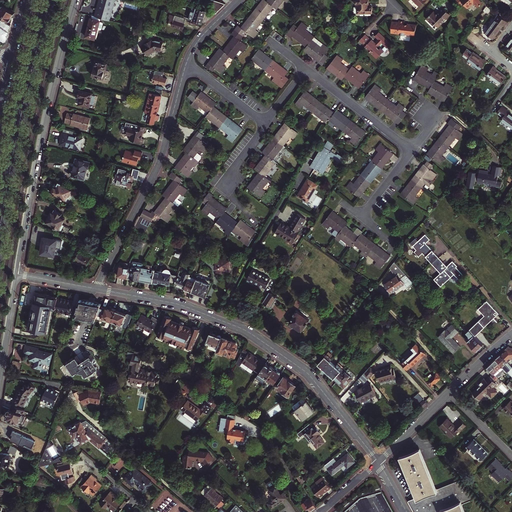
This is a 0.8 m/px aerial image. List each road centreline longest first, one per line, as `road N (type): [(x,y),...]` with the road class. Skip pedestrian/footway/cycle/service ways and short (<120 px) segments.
road 1 (tertiary): [(15,274),(74,0)]
road 2 (primary): [(0,251),(54,0)]
road 3 (residential): [(96,288),(158,166),(186,61)]
road 4 (primary): [(46,0),(0,205)]
road 5 (residential): [(244,330),(308,373),(378,461)]
road 6 (tertiary): [(511,335),(378,461)]
road 7 (residential): [(217,319),(301,169)]
road 8 (residential): [(306,69),(411,151)]
road 9 (residential): [(96,288),(217,319)]
